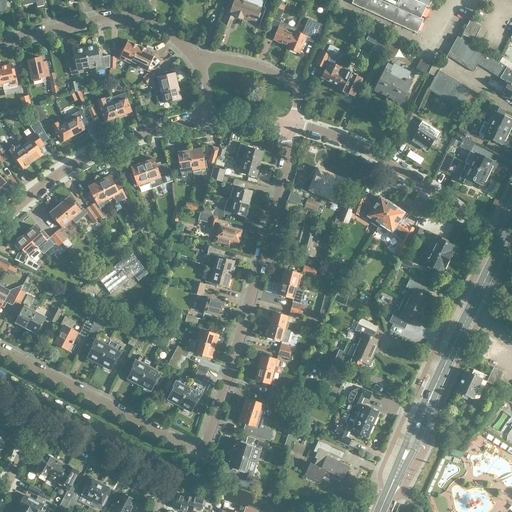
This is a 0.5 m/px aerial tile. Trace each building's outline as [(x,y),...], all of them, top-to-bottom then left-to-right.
[(234,16),(243,19),(242,22),(254,27),(255,22),(256,23),(258,17),(259,18),(261,13),(260,12),(263,6),(261,6),(263,0),(235,0),(231,10),(229,9),(224,24),(230,27),(234,16)] [(432,0),(353,0),(352,4),(417,33),(423,19),(421,18),(426,7),(429,8),(432,0)] [(270,27),(277,30),(273,40),(288,46),(294,32),(296,28),(281,22),(280,19),(286,6),(280,3),(270,27)] [(301,35),(294,32),(288,46),(287,49),(299,54),(304,41),(307,42),(307,41),(313,43),(313,42),(317,33),(322,35),(326,27),(320,24),(308,19),(303,31),(301,35)] [(481,26),(470,20),(463,35),(473,40),(481,26)] [(452,58),(463,40),(458,36),(447,55),(452,58)] [(463,40),(452,58),(457,62),(469,43),(463,40)] [(123,47),(118,58),(125,61),(126,59),(132,61),(139,46),(128,42),(125,48),(123,47)] [(389,43),(388,42),(382,53),(394,59),(399,48),(400,47),(389,43)] [(469,43),(457,62),(462,65),(474,47),(469,43)] [(330,44),(326,51),(335,56),(339,48),(330,44)] [(97,45),(85,48),(89,66),(96,64),(97,67),(102,66),(100,58),(102,57),(101,52),(98,52),(97,45)] [(138,64),(137,67),(137,68),(147,72),(151,73),(153,71),(164,62),(156,54),(156,53),(150,51),(139,46),(132,61),(138,64)] [(474,47),(462,65),(468,68),(480,50),(474,47)] [(89,66),(85,48),(73,50),(75,58),(68,59),(72,75),(84,72),(83,67),(89,66)] [(350,61),(355,63),(360,52),(355,50),(350,61)] [(480,50),(468,68),(474,72),(478,64),(485,54),(480,50)] [(321,78),(335,84),(338,86),(345,71),(342,69),(343,68),(335,64),(337,59),(320,51),(314,64),(325,69),(321,78)] [(483,67),(490,57),(485,54),(478,64),(483,67)] [(58,90),(54,74),(50,75),(47,63),(43,64),(42,57),(29,60),(33,80),(47,77),(49,76),(52,92),(58,90)] [(487,70),(494,59),(490,57),(483,67),(487,70)] [(429,74),(433,65),(421,58),(415,70),(427,76),(429,74)] [(491,72),(498,62),(494,59),(487,70),(491,72)] [(511,70),(508,68),(498,62),(491,72),(498,77),(507,82),(504,85),(507,87),(503,94),(511,99),(511,70)] [(401,104),(404,106),(410,94),(407,93),(415,77),(410,74),(410,73),(394,64),(393,66),(388,63),(380,79),(377,77),(371,89),(374,90),(401,104)] [(441,68),(433,64),(429,74),(435,77),(441,68)] [(10,65),(0,67),(0,72),(3,84),(9,83),(10,86),(18,84),(15,71),(12,71),(10,65)] [(346,69),(345,71),(338,86),(336,90),(347,95),(347,94),(354,97),(363,78),(356,75),(357,75),(346,69)] [(144,79),(148,84),(157,76),(153,71),(151,73),(144,79)] [(434,92),(444,74),(439,71),(435,77),(436,77),(429,89),(434,92)] [(158,78),(161,91),(178,86),(175,73),(171,74),(170,72),(160,74),(161,77),(158,78)] [(438,95),(449,76),(444,74),(434,92),(438,95)] [(443,97),(454,79),(449,76),(438,95),(443,97)] [(448,100),(458,82),(454,79),(443,97),(448,100)] [(77,81),(70,83),(73,94),(80,91),(85,90),(84,84),(78,85),(77,81)] [(452,103),(463,85),(458,82),(448,100),(452,103)] [(457,106),(468,88),(463,85),(452,103),(457,106)] [(178,86),(161,91),(157,92),(158,95),(157,95),(159,103),(163,102),(164,103),(174,101),(174,102),(179,101),(179,99),(182,99),(178,86)] [(462,109),(473,91),(468,88),(457,106),(462,109)] [(86,104),(80,91),(79,92),(79,91),(78,92),(73,94),(68,95),(72,103),(76,102),(79,107),(81,106),(82,108),(86,106),(85,104),(86,104)] [(473,91),(462,109),(468,112),(479,94),(473,91)] [(137,98),(140,105),(143,104),(141,99),(145,97),(144,95),(141,96),(137,98)] [(32,110),(29,96),(20,98),(23,112),(32,110)] [(104,122),(119,117),(113,102),(107,105),(105,98),(96,101),(104,122)] [(127,99),(120,102),(119,100),(113,102),(119,117),(132,112),(127,99)] [(493,118),(490,124),(509,134),(511,127),(511,118),(505,115),(507,111),(493,104),(490,110),(487,116),(493,118)] [(47,118),(40,106),(32,110),(39,123),(47,118)] [(448,117),(456,122),(462,112),(455,107),(448,117)] [(65,119),(67,123),(74,135),(86,129),(83,124),(88,121),(81,110),(65,119)] [(74,135),(67,123),(61,127),(59,122),(52,126),(54,129),(62,142),(74,135)] [(411,140),(427,151),(439,132),(424,122),(418,130),(411,140)] [(482,127),(479,133),(502,144),(507,147),(510,141),(506,140),(509,134),(490,124),(484,122),(482,127)] [(459,128),(456,133),(465,138),(468,132),(459,128)] [(29,143),(23,147),(33,162),(43,155),(39,150),(46,145),(36,132),(25,139),(29,143)] [(456,133),(454,139),(462,143),(460,147),(470,152),(465,163),(470,165),(490,175),(493,167),(491,166),(493,162),(471,151),(475,143),(465,138),(456,133)] [(33,162),(23,147),(18,141),(12,145),(14,147),(10,150),(10,151),(8,152),(10,154),(17,164),(19,162),(24,168),(33,162)] [(240,144),(237,158),(260,164),(263,151),(254,149),(254,147),(240,144)] [(219,149),(216,158),(222,160),(226,148),(220,146),(219,149)] [(216,158),(219,149),(212,147),(207,163),(214,165),(216,158)] [(190,150),(193,172),(194,176),(203,174),(202,169),(205,168),(202,149),(196,149),(196,148),(191,149),(192,150),(190,150)] [(2,149),(0,150),(0,156),(3,161),(8,158),(2,149)] [(193,172),(190,150),(189,150),(188,149),(184,150),(184,151),(178,152),(181,172),(182,172),(182,176),(187,176),(187,173),(193,172)] [(438,171),(446,175),(454,158),(451,156),(452,155),(446,153),(438,171)] [(237,158),(235,166),(239,167),(238,172),(256,177),(260,164),(237,158)] [(144,162),(143,163),(152,188),(173,181),(166,163),(161,165),(161,164),(156,165),(154,159),(149,161),(148,159),(144,161),(144,162)] [(152,189),(152,188),(143,163),(141,163),(141,162),(136,163),(137,165),(132,167),(134,173),(131,175),(135,187),(137,186),(138,187),(139,186),(140,188),(140,187),(142,192),(152,189)] [(463,162),(455,179),(461,183),(468,187),(469,186),(471,187),(474,181),(482,185),(480,188),(485,190),(489,183),(486,182),(490,175),(465,163),(463,162)] [(211,173),(223,176),(225,170),(213,167),(211,173)] [(317,192),(323,195),(332,174),(325,171),(324,172),(319,170),(313,183),(307,180),(302,191),(312,194),(313,192),(316,193),(317,192)] [(223,176),(211,173),(209,179),(222,182),(223,176)] [(332,174),(323,195),(330,198),(330,199),(336,201),(336,203),(345,206),(340,221),(348,224),(352,213),(358,199),(342,192),(347,180),(340,177),(332,174)] [(101,181),(100,181),(112,206),(127,199),(118,182),(115,184),(110,176),(105,179),(105,177),(101,179),(101,181)] [(96,202),(90,206),(100,219),(105,215),(100,208),(104,206),(103,204),(110,201),(100,181),(98,182),(98,181),(94,183),(94,184),(89,187),(91,192),(88,193),(93,202),(95,201),(96,202)] [(233,187),(230,199),(249,204),(252,191),(237,187),(237,188),(233,187)] [(61,204),(59,205),(72,220),(72,219),(76,223),(87,214),(94,224),(100,219),(90,206),(85,209),(84,208),(83,208),(77,201),(75,203),(69,197),(66,199),(65,198),(60,202),(61,204)] [(372,223),(378,227),(393,204),(386,199),(385,201),(380,198),(375,206),(366,200),(359,197),(358,199),(352,213),(354,213),(359,216),(361,211),(374,220),(372,223)] [(249,204),(230,199),(228,199),(225,210),(231,212),(245,216),(249,204)] [(305,206),(317,211),(320,204),(308,199),(305,206)] [(393,204),(378,227),(378,228),(378,229),(378,230),(378,232),(380,233),(381,233),(382,233),(383,233),(384,233),(385,232),(387,229),(402,238),(398,246),(406,250),(412,236),(412,237),(416,229),(408,225),(408,227),(399,221),(404,213),(399,210),(400,209),(393,204)] [(72,219),(59,205),(50,213),(51,214),(50,215),(54,220),(55,219),(62,227),(72,219)] [(175,206),(172,217),(179,219),(182,208),(175,206)] [(203,206),(201,213),(213,216),(215,210),(203,206)] [(147,213),(140,216),(146,228),(152,225),(147,213)] [(201,213),(199,220),(209,223),(207,228),(218,231),(215,242),(229,246),(231,240),(239,242),(239,241),(241,241),(242,237),(240,236),(242,230),(220,224),(217,224),(219,218),(213,216),(201,213)] [(140,216),(134,219),(139,231),(146,228),(140,216)] [(298,222),(294,234),(296,236),(299,237),(295,252),(311,256),(315,257),(317,249),(321,236),(310,233),(312,225),(298,222)] [(35,226),(26,234),(40,250),(45,245),(46,247),(53,240),(58,246),(63,243),(55,234),(50,237),(49,238),(43,231),(40,233),(35,226)] [(417,227),(416,229),(412,237),(418,239),(423,229),(417,227)] [(59,230),(55,234),(63,243),(67,239),(59,230)] [(40,250),(26,234),(17,242),(18,243),(16,245),(21,250),(22,249),(23,250),(21,253),(19,252),(15,259),(36,271),(39,266),(33,259),(41,252),(40,250)] [(433,244),(430,251),(449,260),(453,251),(451,250),(453,247),(446,243),(447,241),(435,236),(431,243),(433,244)] [(207,268),(209,268),(231,274),(231,273),(233,273),(235,268),(233,267),(235,261),(219,257),(219,254),(213,253),(215,247),(203,244),(202,250),(209,252),(207,258),(209,258),(207,268)] [(449,260),(430,251),(427,257),(425,256),(422,263),(434,269),(434,267),(442,271),(443,268),(445,269),(449,260)] [(148,274),(132,253),(98,279),(110,294),(134,276),(138,281),(148,274)] [(399,262),(409,267),(412,260),(402,256),(399,262)] [(0,267),(7,271),(9,266),(0,261),(0,267)] [(303,272),(315,275),(317,269),(305,265),(303,272)] [(231,274),(209,268),(206,281),(212,283),(211,284),(217,286),(218,284),(228,287),(231,274)] [(286,270),(282,282),(298,287),(300,281),(301,281),(303,277),(303,275),(286,270)] [(23,286),(22,286),(15,300),(20,303),(25,292),(29,285),(27,284),(31,277),(28,275),(23,286)] [(403,300),(424,309),(430,298),(424,295),(427,288),(409,279),(406,287),(408,288),(403,300)] [(192,288),(205,291),(207,284),(194,280),(192,288)] [(282,282),(279,294),(293,298),(292,302),(293,302),(294,302),(300,304),(304,288),(298,287),(282,282)] [(11,291),(0,285),(0,309),(2,307),(4,308),(7,302),(12,305),(15,300),(22,286),(11,291)] [(205,291),(192,288),(191,293),(197,294),(196,297),(198,297),(200,298),(197,310),(205,312),(204,314),(210,315),(211,314),(220,316),(224,302),(208,298),(203,297),(205,291)] [(324,294),(322,309),(328,310),(330,295),(324,294)] [(16,323),(26,328),(35,312),(37,307),(31,304),(34,298),(28,295),(23,305),(25,306),(23,310),(20,308),(17,314),(20,316),(16,323)] [(424,309),(403,300),(398,311),(396,309),(389,323),(405,330),(408,323),(410,324),(413,318),(419,321),(424,309)] [(293,302),(292,308),(303,311),(305,305),(300,304),(294,302),(293,302)] [(290,314),(301,317),(303,311),(292,308),(290,314)] [(55,309),(50,319),(54,322),(60,311),(55,309)] [(100,312),(95,309),(88,322),(86,321),(80,334),(87,338),(88,334),(100,312)] [(35,312),(26,328),(37,334),(38,333),(40,335),(43,328),(41,327),(46,317),(35,312)] [(100,312),(88,334),(94,337),(106,315),(100,312)] [(274,312),(271,325),(287,329),(289,322),(287,321),(288,319),(289,316),(274,312)] [(185,322),(197,326),(199,320),(187,316),(185,322)] [(71,330),(75,322),(66,317),(55,337),(58,338),(55,343),(68,350),(77,333),(71,330)] [(358,331),(352,343),(374,353),(379,340),(373,338),(378,326),(360,318),(355,330),(358,331)] [(287,329),(271,325),(268,337),(282,341),(282,340),(284,341),(285,335),(289,336),(291,331),(287,329)] [(197,334),(195,341),(215,346),(218,335),(199,329),(198,334),(197,334)] [(128,343),(134,346),(141,333),(135,330),(128,343)] [(134,346),(140,349),(147,336),(141,333),(134,346)] [(88,358),(99,364),(108,346),(111,341),(110,341),(111,339),(105,336),(104,338),(99,335),(97,341),(96,340),(90,350),(91,351),(88,358)] [(108,346),(99,364),(110,370),(114,362),(115,363),(120,353),(119,352),(122,347),(117,344),(111,341),(108,346)] [(215,346),(195,341),(192,352),(211,358),(215,346)] [(339,350),(335,359),(348,365),(349,364),(360,369),(362,362),(368,365),(374,353),(352,343),(348,341),(343,352),(339,350)] [(281,344),(280,350),(291,353),(292,347),(281,344)] [(177,346),(174,351),(186,357),(189,352),(177,346)] [(278,356),(289,359),(291,353),(280,350),(278,356)] [(174,351),(167,364),(173,367),(180,354),(174,351)] [(180,354),(173,367),(179,370),(186,357),(180,354)] [(134,382),(139,385),(148,367),(142,364),(145,359),(140,356),(137,361),(136,361),(131,371),(132,371),(128,379),(129,379),(128,381),(133,384),(134,382)] [(263,356),(259,368),(276,372),(281,374),(281,371),(279,366),(278,366),(279,363),(280,360),(263,356)] [(196,369),(205,374),(208,369),(199,364),(196,369)] [(148,367),(139,385),(144,387),(143,389),(149,392),(150,390),(151,391),(154,383),(155,384),(161,374),(160,373),(162,368),(157,365),(154,370),(148,367)] [(276,372),(259,368),(256,380),(273,385),(275,378),(274,378),(276,372)] [(490,377),(488,381),(497,386),(499,380),(503,372),(494,368),(490,377)] [(456,391),(463,394),(461,398),(467,401),(469,397),(473,399),(485,375),(474,370),(472,374),(465,371),(456,391)] [(175,403),(179,406),(188,388),(182,385),(185,380),(180,377),(177,382),(176,382),(171,392),(172,392),(168,400),(169,400),(168,402),(173,405),(175,403)] [(188,388),(179,406),(184,408),(184,410),(189,413),(190,412),(191,412),(195,404),(195,405),(201,394),(200,394),(203,389),(197,386),(195,391),(188,388)] [(352,407),(349,414),(372,425),(378,412),(360,404),(363,397),(369,399),(372,393),(361,388),(360,389),(359,389),(357,389),(357,390),(355,390),(354,391),(352,392),(351,393),(351,394),(350,395),(350,396),(349,397),(349,399),(349,400),(349,401),(349,403),(350,404),(350,405),(351,406),(352,407)] [(269,396),(280,399),(292,403),(294,397),(271,390),(269,396)] [(280,399),(269,396),(267,401),(278,404),(280,399)] [(244,403),(242,410),(263,416),(265,410),(264,410),(266,405),(267,401),(260,399),(258,402),(247,399),(245,404),(244,403)] [(263,416),(242,410),(240,416),(241,416),(239,421),(247,424),(244,432),(256,436),(256,437),(266,440),(270,441),(272,441),(274,434),(273,433),(274,429),(267,427),(270,418),(263,416)] [(340,425),(336,433),(340,435),(337,440),(349,445),(351,439),(346,437),(349,429),(367,437),(372,425),(349,414),(346,421),(343,427),(340,425)] [(0,450),(1,448),(2,449),(6,442),(5,441),(8,435),(6,434),(6,433),(0,429),(0,450)] [(233,445),(231,453),(250,459),(258,461),(261,449),(264,450),(265,448),(267,448),(269,449),(271,443),(269,443),(259,439),(256,447),(252,446),(253,445),(241,442),(241,443),(236,441),(235,446),(233,445)] [(316,446),(320,448),(315,458),(318,459),(315,464),(313,463),(308,473),(322,480),(324,475),(333,479),(335,475),(344,479),(347,472),(349,473),(351,469),(349,468),(350,466),(341,462),(346,452),(320,440),(316,446)] [(250,459),(231,453),(228,460),(230,461),(228,466),(233,467),(233,468),(238,470),(237,472),(242,474),(243,472),(244,472),(244,471),(249,472),(246,480),(249,481),(247,487),(256,490),(258,484),(260,478),(252,476),(254,469),(251,468),(251,467),(248,466),(250,459)] [(41,473),(47,476),(56,460),(53,458),(53,456),(49,455),(48,455),(45,454),(38,466),(35,465),(31,471),(35,473),(39,476),(41,473)] [(47,476),(58,482),(67,466),(62,463),(62,462),(58,460),(57,461),(56,460),(47,476)] [(65,510),(75,491),(77,486),(72,483),(79,471),(76,470),(76,468),(72,466),(70,467),(67,465),(67,466),(58,482),(66,486),(64,488),(68,490),(59,507),(65,510)] [(92,500),(101,483),(97,481),(97,479),(93,477),(92,478),(91,478),(85,488),(84,488),(82,493),(81,495),(82,496),(78,501),(89,507),(92,500)] [(106,486),(101,483),(92,500),(104,506),(105,505),(106,505),(108,500),(107,499),(113,489),(111,488),(112,487),(107,484),(106,486)] [(28,491),(38,496),(40,490),(30,485),(28,491)] [(75,491),(65,510),(69,511),(71,511),(78,501),(81,495),(75,491)] [(129,511),(132,507),(131,506),(134,500),(132,499),(132,498),(126,494),(125,495),(123,494),(114,511),(129,511)] [(175,500),(174,503),(176,505),(175,508),(189,511),(192,511),(194,507),(201,509),(204,497),(196,494),(195,498),(184,495),(183,497),(178,496),(178,499),(175,500)] [(21,504),(19,507),(29,511),(36,511),(38,510),(41,511),(42,510),(44,511),(47,507),(54,511),(57,505),(49,501),(45,499),(38,496),(35,501),(25,496),(23,499),(22,499),(20,502),(21,504)]
